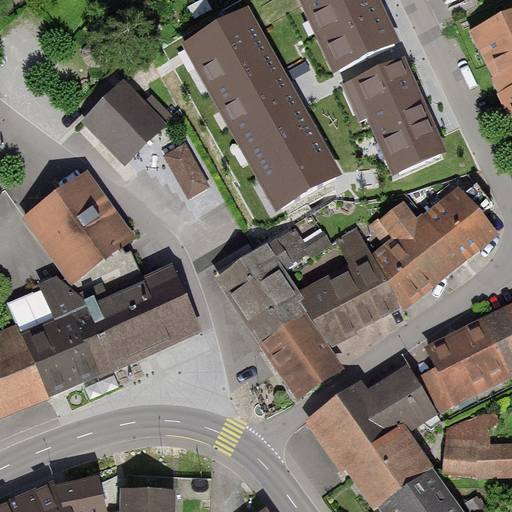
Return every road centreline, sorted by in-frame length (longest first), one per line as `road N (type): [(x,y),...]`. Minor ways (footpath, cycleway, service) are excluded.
road 1 (residential): [(246,450),(368,370),(511,257)]
road 2 (tertiary): [(246,450),(218,430),(173,420),(102,427),(0,470)]
road 3 (residential): [(511,197),(415,0)]
